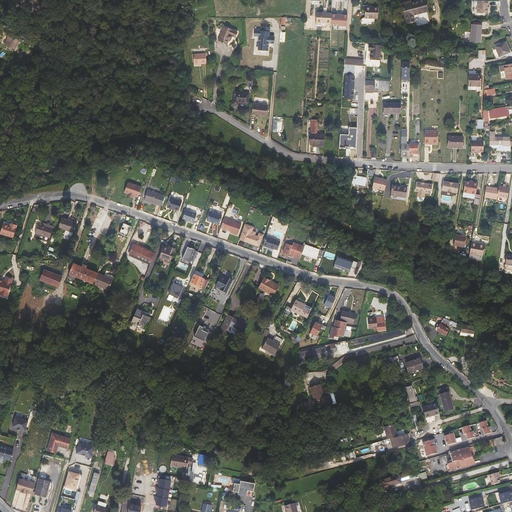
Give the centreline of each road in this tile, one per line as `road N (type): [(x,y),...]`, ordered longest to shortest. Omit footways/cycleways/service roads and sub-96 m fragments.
road 1 (residential): [(0,204),(85,196),(313,277),(395,294),(433,352),(488,404)]
road 2 (track): [(511,296),(493,297),(453,270),(147,135),(62,149)]
road 3 (residential): [(511,168),(298,157),(205,108)]
road 4 (track): [(205,108),(65,123)]
